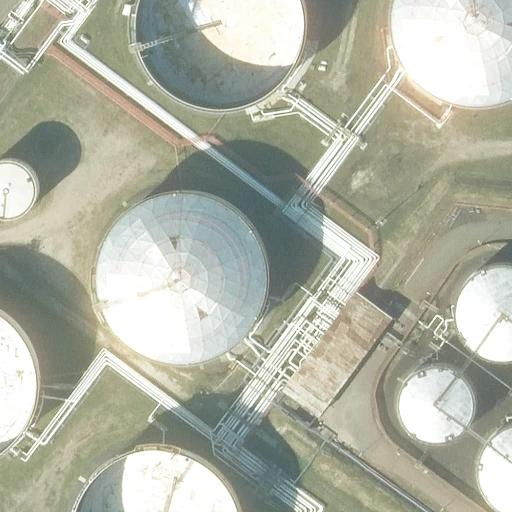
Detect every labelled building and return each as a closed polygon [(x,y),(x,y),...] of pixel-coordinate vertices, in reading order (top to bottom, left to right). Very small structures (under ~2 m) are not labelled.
[(267,93),(273,89),(278,85),(281,82),(285,79),(288,75),(289,74),(292,70),(295,66),(297,62),(299,58),(301,54),(303,49),(304,45),(305,40),(306,36),(307,31),(307,27),(307,20),(307,15),(306,11),(305,4),(304,0),(141,0),(140,6),(140,9),(139,13),(139,20),(139,23),(139,27),(139,32),(140,34),(141,39),(141,41),(142,45),(144,52),(145,54),(147,58),(151,64),(153,68),(157,74),(162,79),(165,82),(170,87),(174,90),(176,91),(178,92),(182,95),(188,98),(194,101),(201,103),(207,104),(214,105),(219,106),(226,106),(231,105),(237,104),(244,103),(251,101),(255,99),(261,96),(267,93)] [(511,0),(396,0),(397,0),(396,5),(395,9),(395,14),(395,19),(395,23),(396,28),(396,32),(397,37),(398,41),(400,46),(403,52),(405,56),(407,60),(409,64),(412,68),(415,72),(418,75),(423,80),(427,83),(430,86),(434,88),(438,91),(442,93),(446,95),(451,97),(457,99),(462,100),(466,100),(471,101),(476,101),(480,101),(485,101),(490,101),(496,100),(501,99),(505,97),(510,96),(511,94),(511,0)] [(36,179),(35,176),(34,173),(33,171),(32,169),(30,167),(28,165),(26,163),(25,162),(23,161),(20,160),(18,159),(15,158),(12,157),(10,157),(7,157),(4,157),(2,158),(0,158),(0,212),(3,213),(7,214),(9,214),(11,214),(15,213),(17,213),(21,211),(23,210),(25,209),(29,206),(30,204),(32,202),(33,200),(35,197),(36,195),(37,191),(37,188),(37,185),(37,183),(37,181),(36,179)] [(227,347),(233,344),(237,340),(241,338),(244,334),(247,331),(250,328),(255,322),(257,318),(259,314),(262,310),(264,304),(266,299),(267,295),(268,290),(269,286),(269,281),(270,276),(270,272),(269,267),(269,263),(268,258),(267,251),(265,247),(264,243),(262,238),(259,232),(256,228),(252,222),(251,221),(248,217),(244,214),(239,209),(236,206),(232,204),(228,201),(222,198),(217,196),(213,194),(209,193),(202,191),(197,191),(193,190),(186,190),(181,190),(177,190),(172,191),(167,192),(163,193),(159,194),(154,196),(150,198),(146,200),(142,202),(136,206),(132,209),(129,212),(125,215),(122,218),(118,224),(115,227),(113,231),(111,235),(109,240),(108,242),(106,246),(105,250),(103,257),(102,259),(102,264),(102,266),(101,271),(101,276),(102,283),(102,285),(103,289),(104,296),(106,301),(106,303),(108,307),(109,309),(111,313),(113,317),(117,323),(121,329),(126,334),(130,337),(135,341),(141,345),(145,348),(151,351),(157,353),(164,355),(171,357),(178,358),(185,358),(192,358),(198,357),(203,356),(210,355),(216,352),(221,350),(227,347)] [(511,261),(508,261),(504,261),(501,261),(497,262),(494,262),(490,263),(485,265),(482,267),(479,268),(475,271),(472,274),(469,276),(467,279),(464,283),(462,286),(460,289),(459,292),(457,297),(457,301),(456,304),(456,308),(456,311),(456,315),(456,319),(457,320),(457,322),(458,325),(459,329),(460,330),(461,334),(463,337),(466,341),(469,344),(471,346),(475,350),(479,353),(484,355),(489,357),(494,359),(499,360),(505,360),(510,360),(511,359),(511,261)] [(394,317),(358,290),(283,388),(319,415),(394,317)] [(27,426),(29,422),(31,420),(33,415),(35,410),(37,406),(38,402),(39,397),(40,393),(40,388),(41,383),(41,379),(41,374),(40,370),(39,365),(38,361),(37,356),(36,352),(33,345),(31,341),(29,337),(26,333),(24,330),(21,326),(18,322),(14,319),(11,316),(7,313),(4,311),(0,308),(0,452),(3,451),(7,448),(12,444),(17,439),(22,434),(24,430),(26,428),(27,426)] [(477,409),(478,408),(478,404),(478,399),(478,398),(478,395),(477,392),(476,389),(475,386),(474,384),(473,381),(470,377),(468,375),(465,372),(462,370),(458,367),(455,366),(451,364),(448,363),(443,362),(440,362),(435,362),(430,363),(427,363),(424,364),(420,366),(417,368),(413,371),(410,374),(409,375),(407,378),(404,382),(403,385),(401,389),(400,392),(399,395),(399,398),(399,400),(399,403),(399,406),(400,409),(400,413),(401,414),(402,417),(403,420),(404,421),(406,424),(407,425),(409,428),(411,430),(414,432),(416,434),(420,437),(425,438),(428,440),(431,440),(435,441),(439,441),(442,441),(445,441),(450,439),(454,438),(457,437),(460,435),(462,433),(465,431),(468,428),(470,425),(472,423),(474,419),(476,416),(477,413),(477,409)] [(511,511),(511,421),(509,422),(504,425),(501,426),(498,428),(494,432),(492,434),(491,436),(488,438),(486,441),(485,444),(482,449),(481,452),(480,456),(479,459),(479,463),(479,466),(479,470),(479,473),(479,477),(480,480),(481,484),(482,485),(483,489),(486,493),(487,496),(490,499),(492,502),(496,505),(499,508),(501,510),(504,511),(505,511),(511,511)] [(242,511),(242,510),(241,505),(240,503),(239,499),(238,497),(236,493),(234,489),(231,485),(229,481),(226,477),(221,472),(218,468),(215,465),(209,461),(205,459),(201,456),(195,453),(189,450),(182,448),(175,447),(171,446),(166,446),(159,445),(154,446),(150,446),(143,447),(136,449),(130,451),(125,453),(121,455),(115,458),(111,461),(108,464),(104,467),(101,470),(96,475),(92,480),(89,484),(87,488),(84,492),(83,494),(82,498),(80,503),(79,507),(78,511),(77,511),(242,511)]
